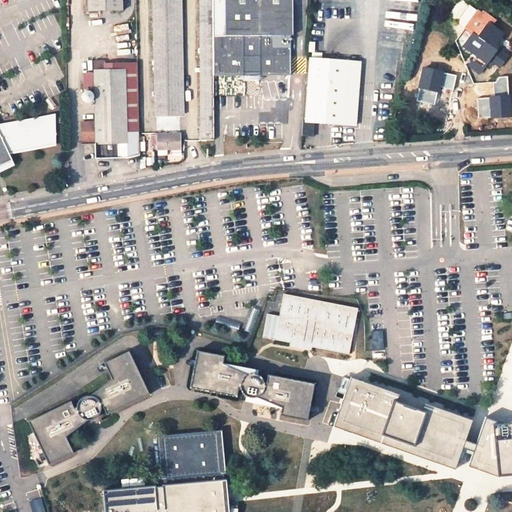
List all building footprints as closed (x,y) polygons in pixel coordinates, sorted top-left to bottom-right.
[(123,0),(87,0),(88,11),(124,10),(123,0)] [(154,0),(157,117),(180,116),(177,0),(154,0)] [(203,0),(204,22),(212,22),(212,0),(203,0)] [(292,0),(212,0),(212,22),(213,75),(242,75),(259,75),(290,75),(290,35),(293,35),(292,0)] [(212,22),(204,22),(205,131),(213,131),(213,75),(212,22)] [(472,33),(463,47),(475,56),(468,66),(478,73),(485,64),(489,66),(492,62),(499,67),(507,56),(494,46),(502,35),(487,24),(478,38),(472,33)] [(317,50),(317,60),(345,61),(346,52),(317,50)] [(315,121),(344,123),(349,62),(345,61),(317,60),(311,59),(306,121),(303,120),(302,135),(314,136),(315,121)] [(349,62),(344,123),(355,124),(360,63),(349,62)] [(96,65),(96,73),(97,132),(83,132),(83,141),(97,141),(97,157),(118,157),(130,157),(140,154),(140,131),(138,63),(96,65)] [(85,93),(84,94),(84,95),(84,97),(84,98),(85,100),(87,101),(89,102),(91,101),(93,100),(94,98),(94,96),(94,95),(93,93),(91,92),(89,91),(87,91),(85,93)] [(0,124),(0,160),(6,158),(5,155),(10,155),(57,146),(57,114),(0,124)] [(205,131),(202,131),(202,140),(213,140),(213,131),(205,131)] [(179,134),(159,135),(159,150),(179,149),(179,134)] [(6,158),(0,160),(0,170),(12,164),(13,164),(14,164),(10,155),(5,155),(6,158)] [(357,308),(284,293),(272,342),(346,357),(357,308)] [(190,388),(237,398),(238,390),(240,390),(242,393),(243,395),(246,397),(248,398),(251,399),(254,399),(257,398),(282,408),(280,416),(307,422),(315,384),(260,373),(259,376),(257,375),(254,374),(252,374),(249,374),(223,364),(225,356),(197,351),(190,388)] [(79,402),(77,404),(76,402),(27,429),(45,462),(70,449),(66,442),(86,424),(89,424),(91,423),(95,421),(97,419),(98,417),(99,415),(99,412),(101,411),(105,417),(147,395),(128,361),(104,375),(108,382),(88,399),(84,400),(81,400),(79,402)] [(472,418),(352,376),(337,415),(334,414),(331,422),(334,423),(334,424),(454,467),(462,445),(464,439),(472,418)] [(511,419),(498,421),(486,416),(476,443),(474,449),(469,464),(497,474),(511,472),(511,419)] [(226,476),(220,430),(156,435),(160,480),(226,476)] [(464,439),(462,445),(474,449),(476,443),(464,439)] [(228,496),(226,476),(160,480),(103,490),(105,511),(228,511),(228,499),(228,496)] [(12,509),(0,511),(99,511),(94,481),(10,495),(12,509)]
